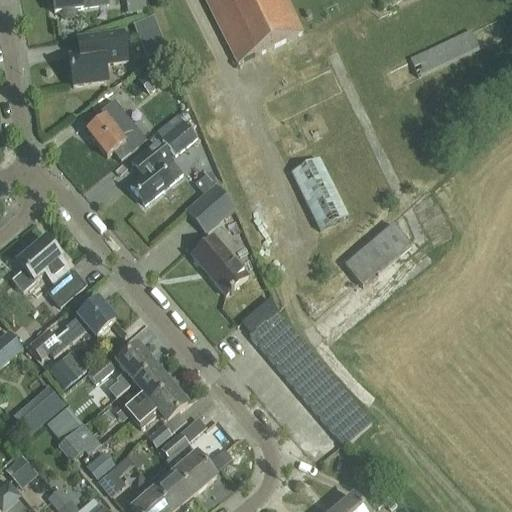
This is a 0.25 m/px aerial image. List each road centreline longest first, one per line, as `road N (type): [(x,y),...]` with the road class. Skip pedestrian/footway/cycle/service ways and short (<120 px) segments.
road 1 (residential): [(239,511),(262,492),(261,434),(32,171)]
road 2 (residential): [(32,171),(4,0)]
